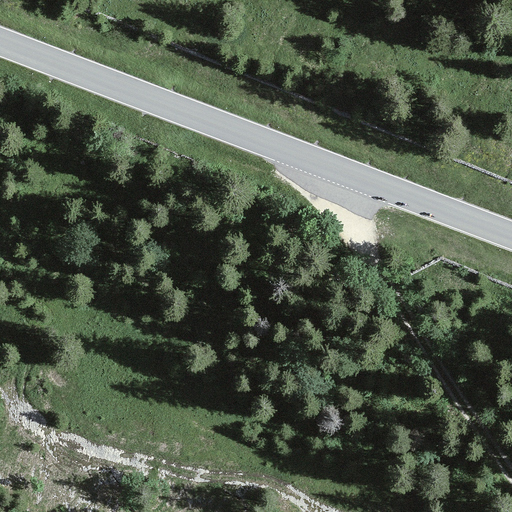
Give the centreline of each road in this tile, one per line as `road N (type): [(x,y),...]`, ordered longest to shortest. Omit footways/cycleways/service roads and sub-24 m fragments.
road 1 (tertiary): [(0,46),(511,236)]
road 2 (track): [(340,172),(364,243),(511,473)]
